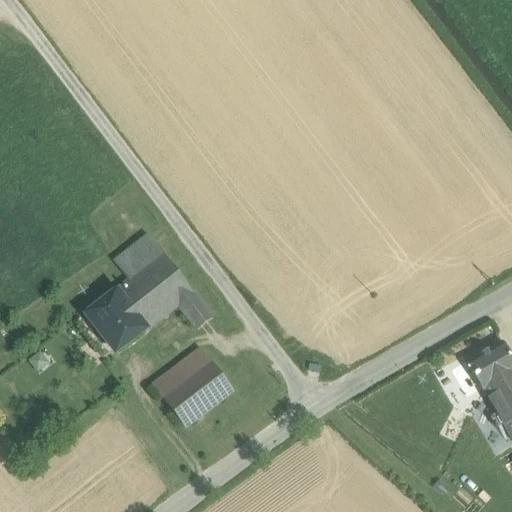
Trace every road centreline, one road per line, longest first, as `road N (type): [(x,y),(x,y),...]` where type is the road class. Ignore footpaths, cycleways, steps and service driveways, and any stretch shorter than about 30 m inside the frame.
road 1 (unclassified): [(6,0),(314,406)]
road 2 (unclassified): [(511,295),(314,406)]
road 3 (unclassified): [(314,406),(173,511)]
